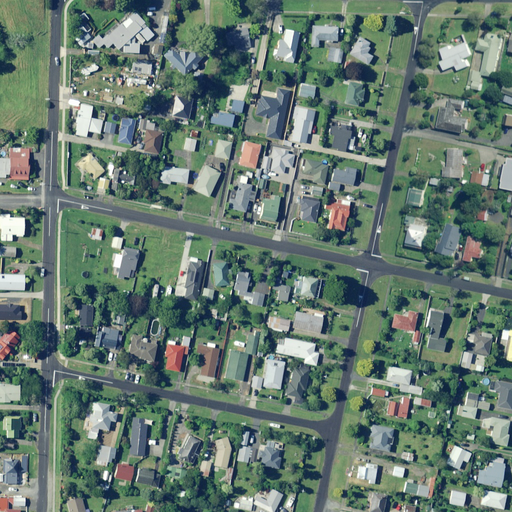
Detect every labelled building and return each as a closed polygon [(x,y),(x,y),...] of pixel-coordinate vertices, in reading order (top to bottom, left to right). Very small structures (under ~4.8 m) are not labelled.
[(120,25),(120,24),(102,40),(97,35),(90,41),(97,49),(102,44),(106,49),(112,44),(120,53),(136,54),(137,43),(133,42),(134,34),(137,31),(146,41),(153,35),(143,25),(145,24),(134,13),(120,25)] [(336,28),(311,26),(310,47),(317,48),(318,40),(326,41),(326,42),(335,43),(336,28)] [(237,30),(237,28),(224,30),(227,46),(234,45),(235,50),(249,48),(245,28),(237,30)] [(297,33),(284,31),(282,41),(277,40),(275,51),(272,50),(271,56),(283,58),(282,62),(292,63),(297,33)] [(482,84),(480,84),(482,75),(495,78),(500,51),(499,51),(502,36),(487,33),(485,41),(479,39),(476,50),(486,52),(482,73),(474,72),(473,76),(470,75),(469,80),(474,81),(472,89),(477,90),(480,91),(482,84)] [(368,44),(358,38),(348,54),(366,65),(371,57),(365,54),(368,48),(366,47),(368,44)] [(472,56),(467,43),(457,47),(450,50),(449,47),(441,50),(445,61),(441,63),(444,71),(456,66),(458,71),(469,66),(467,61),(465,62),(464,59),(472,56)] [(183,76),(192,67),(199,61),(194,56),(188,63),(172,47),(162,56),(172,66),(170,67),(172,69),(174,68),(183,76)] [(342,51),(329,48),(327,61),(340,64),(342,51)] [(150,62),(132,60),(130,73),(148,75),(150,62)] [(351,63),(345,61),(343,70),(349,71),(351,63)] [(201,74),(194,73),(193,81),(200,82),(201,74)] [(360,85),(347,82),(343,104),(356,107),(357,100),(361,101),(363,91),(359,90),(360,85)] [(315,87),(301,84),(298,96),(312,100),(315,87)] [(511,87),(506,85),(503,93),(511,95),(511,87)] [(289,91),(277,88),(275,99),(258,96),(254,116),(268,119),(264,137),(278,140),(289,91)] [(176,98),(172,115),(187,118),(191,101),(176,98)] [(450,98),(447,109),(441,107),(437,128),(464,134),(467,119),(455,116),(456,110),(456,109),(463,110),(464,101),(450,98)] [(243,102),(232,100),(230,111),(240,113),(243,102)] [(91,107),(79,105),(78,111),(76,111),(74,123),(76,124),(74,135),(85,137),(86,132),(99,134),(101,121),(89,119),(91,107)] [(313,112),(294,108),(292,119),(295,120),(290,141),(304,144),(306,133),(309,134),(313,112)] [(232,116),(217,113),(216,118),(210,117),(209,124),(230,128),(232,116)] [(135,119),(121,116),(116,143),(130,146),(135,119)] [(345,129),(349,130),(350,123),(339,121),(338,128),(345,129)] [(114,124),(105,123),(103,133),(113,134),(114,124)] [(338,128),(329,126),(327,135),(332,136),(330,148),(336,150),(335,151),(344,152),(344,149),(351,150),(354,138),(349,137),(350,132),(345,131),(345,129),(338,128)] [(161,133),(144,130),(142,143),(144,143),(143,152),(151,153),(150,159),(156,160),(161,133)] [(195,141),(185,139),(183,150),(193,152),(195,141)] [(230,143),(216,141),(213,157),(227,160),(230,143)] [(260,146),(244,142),(238,165),(254,169),(260,146)] [(0,178),(21,180),(23,146),(0,145),(0,178)] [(465,151),(449,150),(448,150),(447,150),(447,151),(446,151),(445,152),(445,153),(445,154),(445,155),(446,156),(447,157),(448,157),(449,157),(448,169),(444,168),(444,177),(463,178),(465,151)] [(96,162),(98,161),(94,156),(92,158),(89,154),(76,164),(82,171),(84,169),(93,180),(103,171),(96,162)] [(511,159),(509,158),(507,165),(506,164),(501,188),(511,190),(511,159)] [(305,160),(302,174),(313,176),(311,183),(322,185),(327,164),(327,163),(327,162),(326,162),(326,161),(325,161),(324,160),(323,160),(323,161),(322,161),(321,162),(321,163),(305,160)] [(187,171),(161,167),(159,183),(169,185),(169,182),(185,184),(187,171)] [(218,176),(203,168),(192,190),(207,198),(218,176)] [(354,170),(345,168),(344,172),(333,169),(328,190),(337,192),(339,183),(351,186),(354,170)] [(111,179),(111,182),(110,191),(116,192),(117,183),(136,186),(138,172),(132,172),(132,175),(124,174),(124,171),(108,169),(107,176),(110,176),(110,179),(111,179)] [(490,175),(473,172),(471,183),(488,186),(490,175)] [(271,175),(261,173),(259,185),(268,187),(271,175)] [(109,181),(99,178),(97,188),(107,190),(109,181)] [(251,186),(238,183),(233,200),(229,199),(227,208),(244,213),(247,201),(252,202),(255,193),(249,191),(251,186)] [(322,188),(312,187),(310,195),(320,197),(322,188)] [(424,191),(410,188),(407,204),(421,207),(424,191)] [(269,200),(263,199),(261,198),(260,204),(262,204),(259,219),(273,222),(277,202),(278,197),(270,195),(269,200)] [(318,203),(299,199),(298,206),(299,206),(298,212),(301,212),(299,221),(314,224),(318,203)] [(348,203),(326,199),(323,211),(329,212),(326,229),(343,232),(348,203)] [(487,213),(479,211),(478,219),(486,221),(487,213)] [(16,215),(0,214),(0,236),(15,237),(16,215)] [(407,231),(410,231),(407,247),(423,250),(428,221),(419,220),(407,217),(406,224),(408,224),(407,231)] [(463,228),(447,224),(439,252),(454,257),(463,228)] [(100,230),(91,229),(90,239),(100,240),(100,230)] [(483,244),(469,241),(464,261),(473,263),(474,257),(479,258),(483,244)] [(9,247),(0,246),(0,257),(9,258),(9,247)] [(137,251),(122,248),(118,269),(115,268),(114,272),(117,272),(116,279),(122,280),(122,277),(132,279),(137,251)] [(228,286),(226,263),(212,264),(214,287),(228,286)] [(17,272),(0,271),(0,288),(17,289),(17,272)] [(246,292),(247,286),(250,287),(251,283),(248,282),(249,274),(236,272),(233,290),(238,291),(237,297),(244,299),(243,304),(260,307),(262,295),(246,292)] [(320,281),(303,277),(301,287),(294,286),(293,294),(317,299),(320,281)] [(279,281),(273,280),(271,290),(278,291),(276,300),(286,302),(288,287),(279,285),(279,281)] [(213,290),(202,289),(201,299),(211,300),(213,290)] [(90,338),(91,306),(78,306),(77,316),(78,316),(78,338),(90,338)] [(442,313),(429,310),(425,327),(430,328),(425,349),(442,353),(445,339),(436,337),(442,313)] [(124,314),(106,311),(105,317),(112,319),(111,324),(122,326),(124,314)] [(416,313),(407,311),(406,317),(393,314),(390,328),(412,333),(416,313)] [(322,318),(295,312),(291,328),(318,334),(322,318)] [(289,320),(269,317),(267,329),(287,332),(289,320)] [(511,319),(504,318),(500,340),(504,341),(501,360),(511,362),(511,319)] [(15,345),(10,341),(14,337),(17,333),(12,329),(8,333),(6,331),(0,338),(0,361),(7,353),(11,356),(14,352),(11,350),(15,345)] [(116,331),(102,329),(101,334),(96,333),(94,347),(117,351),(119,341),(115,340),(116,331)] [(259,332),(255,331),(253,337),(247,336),(244,353),(230,350),(224,378),(242,382),(247,354),(254,356),(259,332)] [(481,333),(480,337),(473,335),(471,343),(474,344),(473,352),(487,356),(491,340),(490,339),(491,335),(481,333)] [(156,341),(131,335),(126,357),(151,362),(156,341)] [(189,338),(183,337),(181,347),(173,345),(174,343),(167,341),(163,357),(166,358),(164,370),(177,372),(181,354),(186,355),(189,338)] [(314,345),(284,338),(282,346),(276,345),(274,353),(304,359),(303,364),(315,366),(317,354),(312,353),(314,345)] [(214,345),(207,343),(206,347),(197,345),(195,353),(203,355),(199,376),(212,378),(218,350),(213,349),(214,345)] [(471,354),(463,352),(460,367),(468,369),(469,363),(471,354)] [(283,363),(266,360),(262,387),(278,390),(283,363)] [(308,371),(293,367),(289,384),(288,383),(285,396),(299,399),(301,389),(303,390),(308,371)] [(418,373),(387,367),(385,381),(400,384),(398,391),(421,396),(423,389),(415,387),(418,373)] [(261,378),(252,376),(250,387),(259,389),(261,378)] [(511,384),(495,382),(494,383),(489,382),(487,392),(498,393),(495,408),(509,410),(511,395),(511,394),(511,384)] [(18,401),(18,385),(0,384),(0,402),(8,403),(8,401),(18,401)] [(387,392),(371,388),(370,395),(382,398),(383,396),(386,396),(387,392)] [(408,399),(402,398),(401,404),(387,402),(385,415),(405,418),(408,399)] [(431,401),(414,398),(412,405),(429,408),(431,401)] [(458,405),(476,409),(487,411),(488,404),(466,399),(465,403),(459,402),(458,405)] [(91,416),(89,415),(88,422),(91,423),(90,432),(87,431),(86,438),(95,440),(97,429),(107,431),(109,421),(114,422),(115,414),(107,412),(108,406),(92,403),(90,411),(92,411),(91,416)] [(476,409),(458,405),(456,416),(474,419),(476,409)] [(16,431),(19,431),(19,417),(4,417),(4,431),(5,431),(5,438),(16,438),(16,431)] [(481,427),(486,429),(485,435),(490,436),(488,443),(505,447),(507,435),(505,435),(508,422),(490,418),(490,421),(483,419),(481,427)] [(145,425),(145,420),(132,419),(128,455),(142,456),(145,425)] [(367,448),(388,452),(393,429),(371,425),(368,437),(373,438),(371,444),(368,443),(367,448)] [(248,432),(242,431),(239,445),(245,446),(248,432)] [(177,459),(187,464),(188,461),(198,442),(188,437),(181,450),(178,448),(176,454),(179,455),(177,459)] [(229,450),(226,438),(213,441),(216,451),(212,466),(223,469),(229,450)] [(273,443),(265,442),(264,452),(257,451),(256,458),(260,459),(259,466),(277,469),(279,459),(275,458),(276,451),(271,450),(273,443)] [(470,455),(449,445),(447,449),(451,451),(445,464),(457,470),(462,461),(466,462),(470,455)] [(115,449),(98,446),(95,465),(105,466),(106,463),(112,464),(115,449)] [(250,448),(239,446),(236,461),(247,463),(250,448)] [(412,454),(402,452),(401,460),(411,461),(412,454)] [(17,485),(19,462),(3,461),(3,473),(5,473),(4,484),(10,485),(10,488),(14,488),(14,484),(17,485)] [(210,464),(202,461),(197,475),(206,478),(210,464)] [(503,465),(492,463),(491,469),(485,468),(484,472),(478,471),(476,484),(500,488),(503,465)] [(132,468),(116,464),(113,479),(129,482),(132,468)] [(372,465),(366,464),(365,468),(358,467),(356,479),(368,481),(368,484),(373,485),(375,470),(371,469),(372,465)] [(152,470),(138,467),(134,483),(155,488),(158,476),(151,474),(152,470)] [(186,470),(164,467),(163,476),(185,479),(186,470)] [(403,469),(394,467),(392,476),(401,478),(403,469)] [(428,488),(405,483),(403,493),(426,498),(428,488)] [(273,511),(281,495),(272,490),(266,502),(256,497),(253,504),(267,511),(273,511)] [(465,494),(451,491),(449,504),(462,507),(465,494)] [(505,495),(482,491),(479,505),(502,510),(505,495)] [(381,511),(385,495),(372,492),(367,511),(381,511)] [(0,511),(17,511),(17,510),(7,510),(7,498),(0,498),(0,511)] [(23,499),(12,498),(12,506),(23,507),(23,499)] [(83,511),(80,498),(65,502),(67,511),(83,511)] [(241,498),(240,502),(234,501),(233,508),(243,510),(250,511),(252,500),(241,498)] [(155,511),(157,506),(148,503),(145,511),(155,511)]
